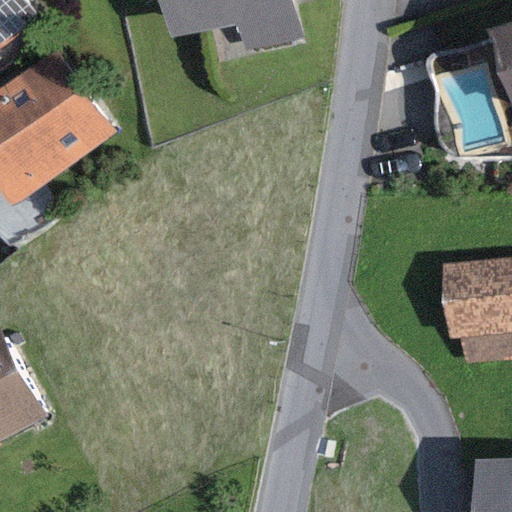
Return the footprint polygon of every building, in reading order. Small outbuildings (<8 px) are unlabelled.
[(0,0),(0,69),(62,20),(46,0),(0,0)] [(319,41),(312,0),(186,0),(193,40),(261,28),(265,50),(319,41)] [(511,56),(504,32),(438,55),(433,66),(442,82),(447,100),(442,114),(443,133),(452,145),(464,155),(482,161),(511,161),(511,56)] [(138,129),(73,49),(0,108),(0,143),(47,202),(138,129)] [(511,264),(461,268),(466,330),(454,331),(457,371),(511,366),(511,264)] [(0,454),(56,424),(7,333),(0,336),(0,454)]
